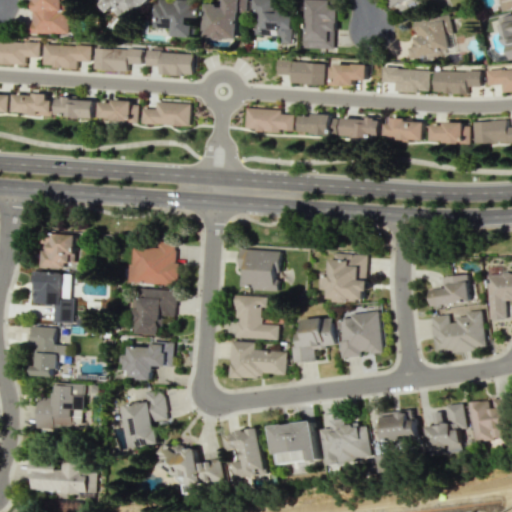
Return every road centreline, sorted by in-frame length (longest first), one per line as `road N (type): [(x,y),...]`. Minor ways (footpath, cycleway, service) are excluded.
road 1 (residential): [(0,73),(483,109),(511,104)]
road 2 (secondary): [(511,189),(446,192),(0,161)]
road 3 (secondary): [(0,186),(410,214),(511,213)]
road 4 (residential): [(216,200),(206,398),(232,401),(511,361)]
road 5 (residential): [(410,214),(400,273),(414,378)]
road 6 (residential): [(0,347),(14,413),(0,478)]
